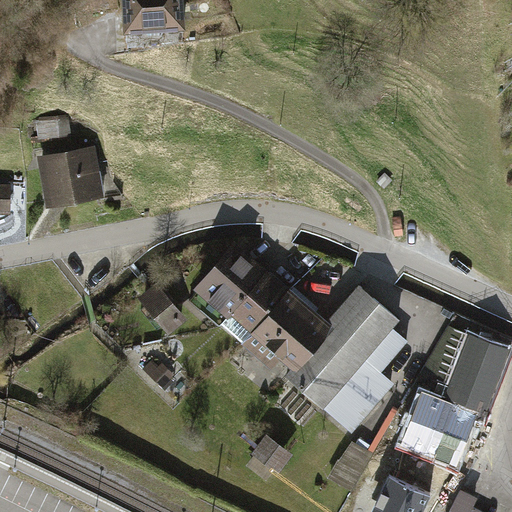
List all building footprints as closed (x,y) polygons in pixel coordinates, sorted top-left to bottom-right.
[(122,0),(125,39),(190,36),(188,0),(122,0)] [(33,125),(35,141),(70,138),(68,121),(33,125)] [(36,158),(46,207),(108,194),(97,145),(36,158)] [(390,186),(381,178),(373,186),(383,195),(390,186)] [(11,188),(0,187),(0,217),(10,218),(11,188)] [(219,325),(266,269),(238,246),(189,305),(217,328),(219,325)] [(288,287),(266,269),(219,325),(241,343),(288,287)] [(137,300),(171,336),(188,320),(155,284),(137,300)] [(288,287),(241,343),(355,437),(402,381),(386,368),(408,343),(393,330),(401,320),(357,284),(327,319),(288,287)] [(511,349),(470,334),(445,400),(423,392),(403,447),(457,467),(475,420),(485,423),(511,349)] [(145,375),(160,391),(173,378),(158,362),(145,375)] [(252,453),(280,472),(294,453),(266,433),(252,453)] [(351,494),(373,453),(352,442),(322,476),(351,494)] [(407,511),(419,487),(404,479),(388,511),(407,511)] [(480,498),(462,489),(450,511),(480,511),(474,509),(480,498)]
